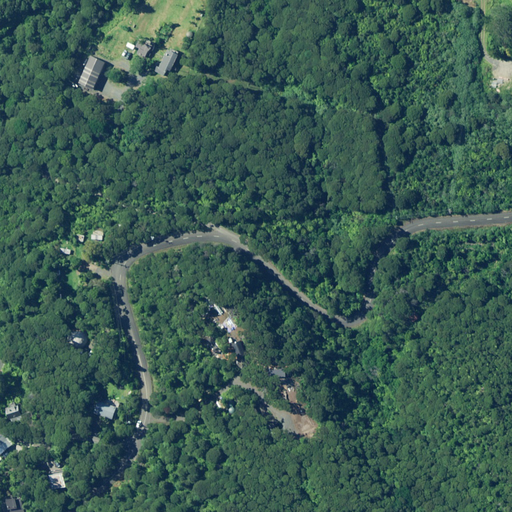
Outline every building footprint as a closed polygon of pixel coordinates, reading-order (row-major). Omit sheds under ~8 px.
[(177,53),(170,49),(159,67),(157,66),(155,71),(164,76),(177,53)] [(107,62),(92,55),(79,83),(94,90),(107,62)] [(71,246),(64,243),(61,250),(68,253),(71,246)] [(98,277),(90,277),(90,285),(98,286),(98,277)] [(23,414),(19,401),(11,404),(6,405),(10,418),(23,414)] [(118,408),(100,402),(96,413),(115,419),(118,408)] [(0,447),(0,448),(12,438),(2,427),(0,428),(0,447)] [(67,487),(65,473),(48,476),(51,490),(67,487)] [(24,511),(22,498),(8,500),(10,509),(8,509),(8,511),(24,511)]
